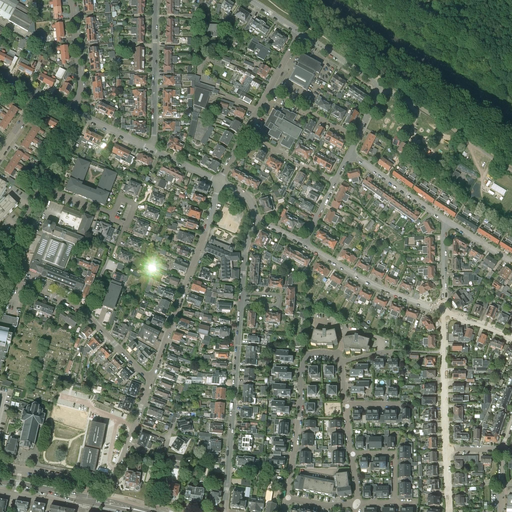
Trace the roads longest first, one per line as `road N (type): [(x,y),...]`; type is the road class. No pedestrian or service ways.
road 1 (residential): [(345,404),(340,362),(323,352),(304,360),(286,496)]
road 2 (residential): [(150,380),(219,182)]
road 3 (residential): [(240,304),(224,511)]
road 4 (residential): [(150,380),(75,306),(0,279)]
road 5 (residential): [(134,426),(105,483),(0,464)]
road 6 (residential): [(443,312),(379,289),(303,245)]
road 7 (residential): [(356,137),(378,87),(300,33)]
road 8 (residential): [(4,249),(14,244),(40,188),(112,214)]
road 9 (residential): [(150,149),(154,0)]
road 10 (residential): [(446,448),(443,312)]
